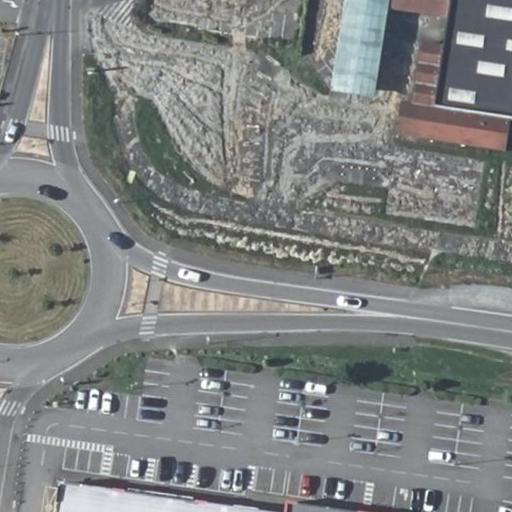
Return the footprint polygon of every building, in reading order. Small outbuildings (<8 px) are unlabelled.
[(395,0),(394,10),(450,18),(452,0),(395,0)] [(511,0),(452,0),(450,18),(434,107),(511,120),(511,0)] [(508,151),(511,135),(511,120),(434,107),(443,48),(424,43),(416,104),(404,102),(399,133),(508,151)] [(60,482),(56,511),(285,511),(286,511),(60,482)] [(393,511),(287,498),(286,511),(285,511),(393,511)]
